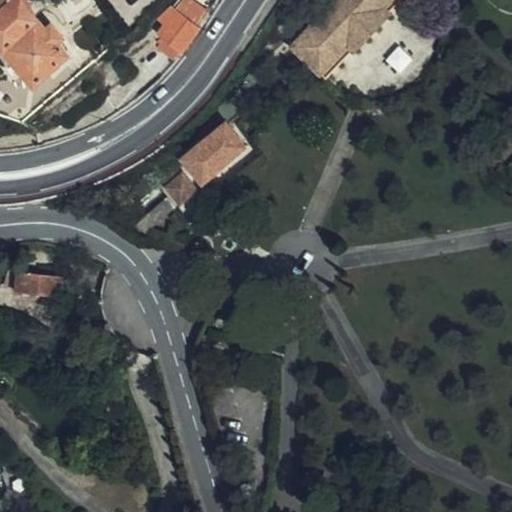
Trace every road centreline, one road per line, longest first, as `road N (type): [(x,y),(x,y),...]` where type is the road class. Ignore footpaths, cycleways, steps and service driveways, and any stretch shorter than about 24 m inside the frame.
road 1 (tertiary): [(0,228),(71,227),(137,269),(164,325),(221,511)]
road 2 (primary): [(0,174),(81,157),(149,117),(182,86),(244,0)]
